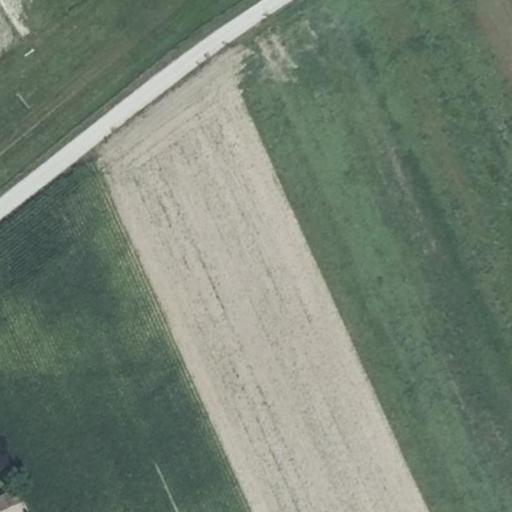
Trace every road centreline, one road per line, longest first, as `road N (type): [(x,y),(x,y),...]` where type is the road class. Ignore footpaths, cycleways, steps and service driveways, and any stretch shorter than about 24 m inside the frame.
road 1 (unclassified): [(276,0),(0,209)]
road 2 (track): [(168,0),(0,129)]
